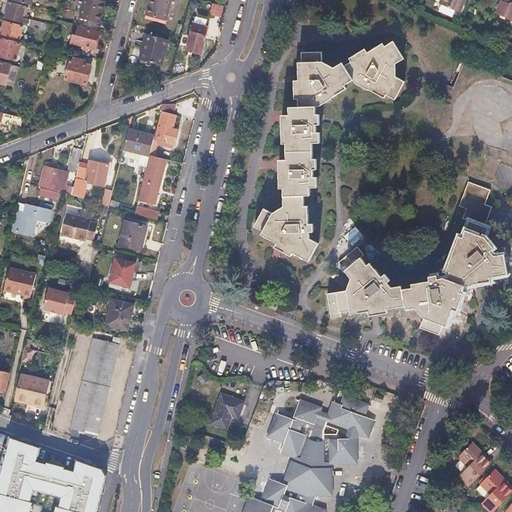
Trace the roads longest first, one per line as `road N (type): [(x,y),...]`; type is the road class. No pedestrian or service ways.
road 1 (residential): [(198,306),(449,387)]
road 2 (residential): [(221,85),(162,277)]
road 3 (residential): [(146,511),(146,461),(187,316)]
road 4 (residential): [(167,306),(129,466)]
road 5 (residential): [(129,466),(0,423)]
road 6 (residential): [(399,511),(449,387)]
road 7 (residential): [(96,119),(218,77)]
road 8 (residential): [(96,119),(127,0)]
road 9 (residential): [(197,251),(225,134)]
